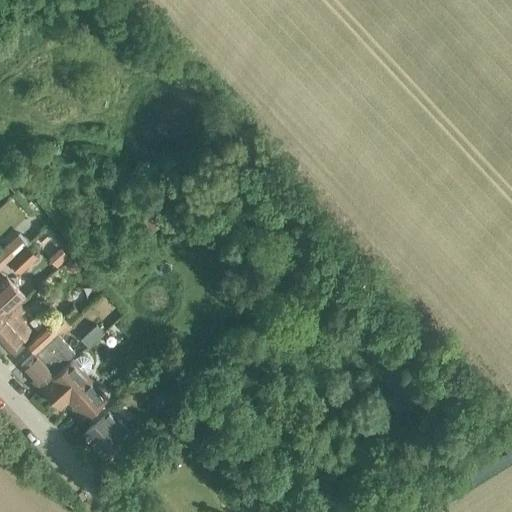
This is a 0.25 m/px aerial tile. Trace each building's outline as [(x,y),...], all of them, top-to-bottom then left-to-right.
[(0,268),(16,253),(8,244),(0,250),(0,268)] [(53,254),(61,264),(73,255),(65,244),(53,254)] [(0,320),(4,316),(12,309),(13,308),(19,302),(26,296),(14,282),(8,287),(2,279),(0,277),(0,320)] [(4,316),(0,320),(0,341),(9,351),(10,349),(15,354),(28,342),(37,334),(33,331),(19,315),(25,309),(19,302),(13,308),(12,309),(4,316)] [(214,306),(214,329),(225,329),(225,306),(214,306)] [(40,329),(49,339),(56,332),(68,322),(59,312),(40,329)] [(120,316),(111,334),(127,341),(135,323),(120,316)] [(80,339),(87,347),(103,332),(97,324),(80,339)] [(56,332),(49,339),(21,364),(40,384),(63,363),(62,362),(66,358),(67,359),(74,352),(56,332)] [(78,354),(70,362),(42,387),(61,407),(69,400),(85,417),(107,397),(91,378),(84,371),(90,366),(91,363),(91,360),(90,358),(89,355),(87,354),(84,353),(81,354),(78,354)] [(160,394),(169,405),(186,391),(176,380),(160,394)] [(84,432),(102,452),(99,455),(107,463),(135,437),(109,409),(84,432)] [(207,449),(219,463),(236,449),(225,434),(207,449)]
